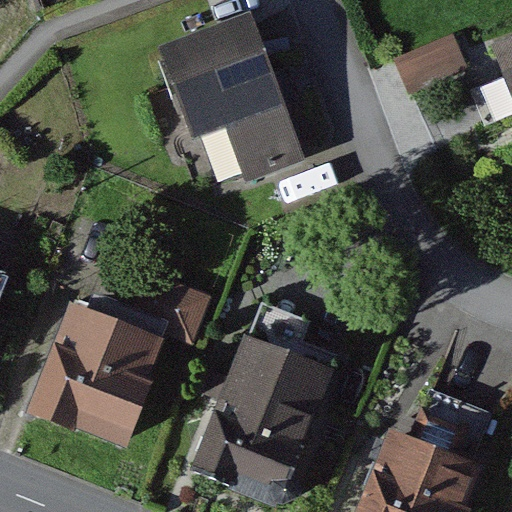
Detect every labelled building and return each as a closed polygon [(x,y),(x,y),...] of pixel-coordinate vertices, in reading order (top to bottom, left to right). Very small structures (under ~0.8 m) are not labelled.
[(301,118),(267,25),(177,58),(211,151),(301,118)] [(0,324),(17,284),(0,277),(0,324)] [(179,351),(78,310),(38,409),(138,450),(179,351)] [(292,511),(346,380),(265,347),(209,485),(277,511),(292,511)] [(479,511),(493,477),(400,440),(370,511),(479,511)]
